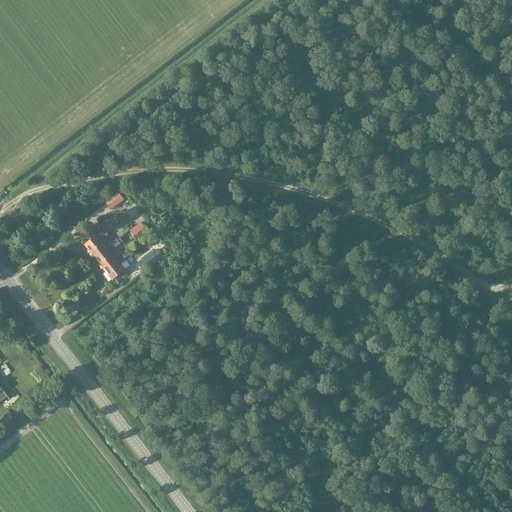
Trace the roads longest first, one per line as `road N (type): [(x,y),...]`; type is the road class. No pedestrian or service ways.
road 1 (track): [(0,210),(34,191),(100,175),(213,172),(282,185),(379,221),(476,279)]
road 2 (track): [(201,511),(345,376),(476,279)]
road 3 (track): [(267,0),(25,195)]
road 4 (tertiary): [(188,511),(0,271)]
